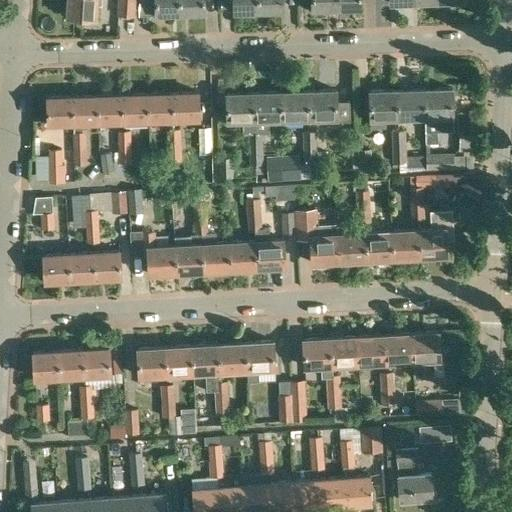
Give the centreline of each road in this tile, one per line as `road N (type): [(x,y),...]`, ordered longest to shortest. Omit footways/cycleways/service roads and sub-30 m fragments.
road 1 (residential): [(501,40),(12,52)]
road 2 (residential): [(4,315),(491,289)]
road 3 (residential): [(4,315),(12,52)]
road 4 (residential): [(491,289),(501,40)]
road 5 (residential): [(475,511),(491,289)]
